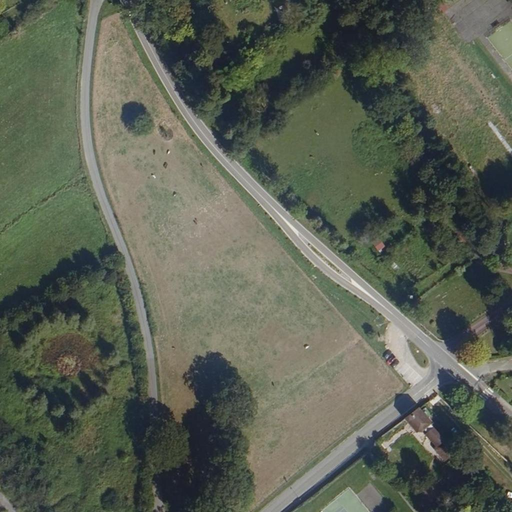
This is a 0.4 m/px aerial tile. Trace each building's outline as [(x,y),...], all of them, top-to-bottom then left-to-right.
[(453,17),(458,22),(465,13),(461,9),(453,17)] [(511,55),(510,57),(506,53),(502,56),(511,67),(511,55)] [(422,416),(427,411),(421,404),(416,409),(422,416)] [(425,419),(422,416),(416,409),(414,407),(409,411),(419,424),(425,419)] [(416,425),(419,424),(409,411),(407,409),(402,413),(412,424),(416,425)] [(431,437),(437,432),(425,419),(419,424),(431,437)] [(428,438),(431,437),(419,424),(416,425),(428,438)] [(440,455),(450,446),(437,432),(431,437),(433,439),(431,441),(432,446),(440,455)] [(414,486),(423,497),(434,488),(425,476),(414,486)]
